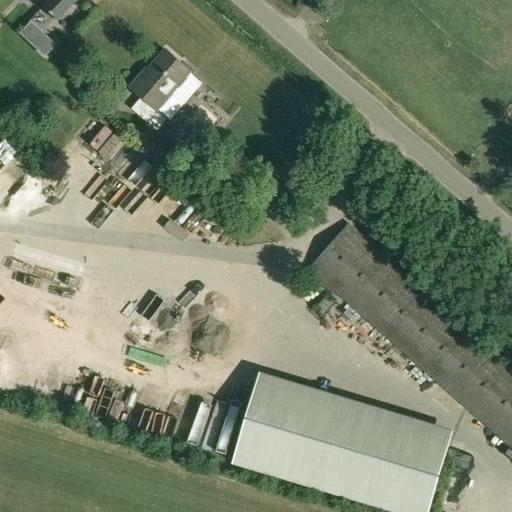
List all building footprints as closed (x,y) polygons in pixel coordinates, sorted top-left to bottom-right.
[(46,0),(41,6),(56,21),(75,0),(46,0)] [(53,45),(41,34),(31,46),(42,57),(53,45)] [(142,75),(132,86),(144,96),(134,109),(158,130),(168,118),(159,110),(173,94),(186,105),(204,84),(191,72),(192,71),(167,50),(144,77),(142,75)] [(86,140),(104,155),(120,135),(113,129),(108,135),(97,126),(86,140)] [(128,147),(121,173),(145,179),(151,153),(128,147)] [(70,168),(82,172),(89,152),(77,148),(70,168)] [(14,190),(39,176),(31,162),(7,176),(14,190)] [(124,202),(147,222),(163,205),(139,184),(124,202)] [(511,368),(349,224),(310,269),(511,447),(511,368)] [(429,511),(454,430),(261,373),(234,464),(397,511),(429,511)]
